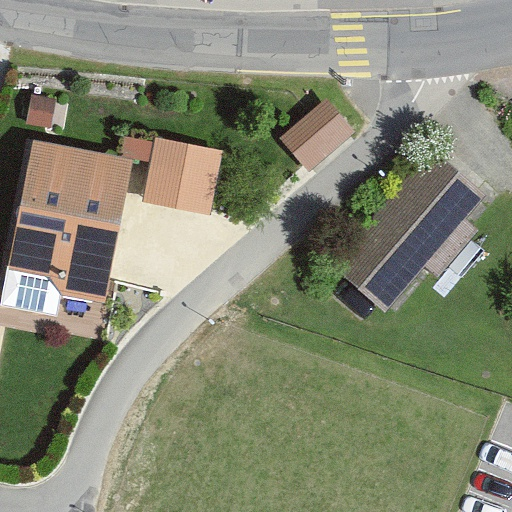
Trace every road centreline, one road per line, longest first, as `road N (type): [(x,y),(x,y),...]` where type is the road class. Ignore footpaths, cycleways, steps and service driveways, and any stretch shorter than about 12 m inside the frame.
road 1 (residential): [(77,511),(85,467),(134,362),(389,140),(435,42)]
road 2 (tertiary): [(0,7),(259,42),(435,42)]
